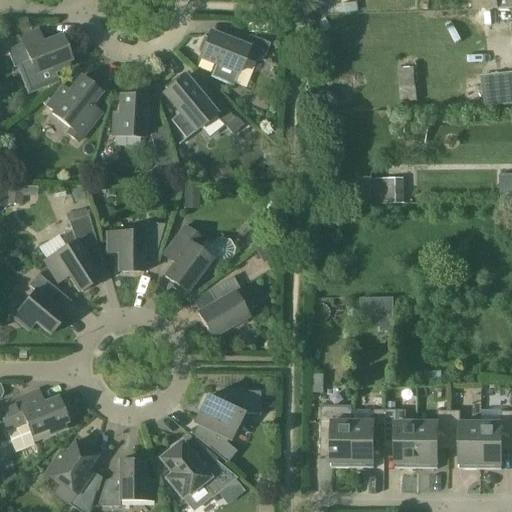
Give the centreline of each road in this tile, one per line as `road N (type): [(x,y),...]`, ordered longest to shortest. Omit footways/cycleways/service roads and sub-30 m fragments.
road 1 (residential): [(81,372),(89,395),(124,416),(156,409),(177,385),(177,352),(157,325),(124,318),(101,327)]
road 2 (residential): [(85,11),(103,44),(140,54),(173,35),(183,0)]
road 3 (residential): [(444,509),(311,507)]
